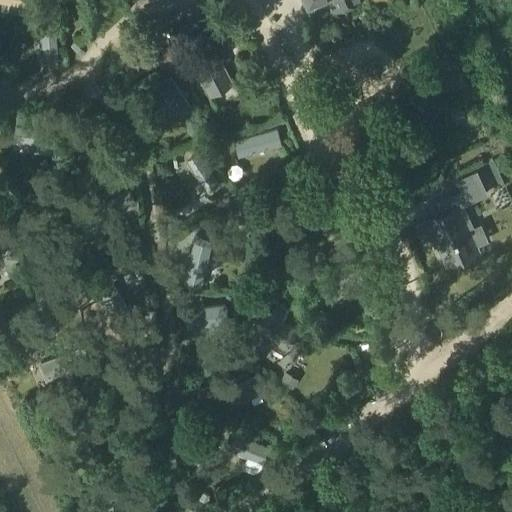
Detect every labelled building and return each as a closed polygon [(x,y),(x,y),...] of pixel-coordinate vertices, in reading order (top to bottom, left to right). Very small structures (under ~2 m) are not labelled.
[(302,0),(308,13),(330,3),(335,15),(364,2),(362,0),(302,0)] [(336,57),(375,52),(373,34),(334,38),(336,57)] [(157,62),(143,38),(118,52),(132,76),(157,62)] [(178,58),(174,46),(160,50),(164,63),(178,58)] [(200,69),(196,71),(199,76),(202,75),(212,93),(230,83),(215,53),(196,63),(200,69)] [(186,65),(178,69),(183,77),(191,73),(186,65)] [(189,107),(169,76),(157,85),(177,116),(189,107)] [(451,76),(426,84),(432,103),(457,96),(451,76)] [(148,95),(127,107),(149,147),(170,135),(148,95)] [(417,117),(405,110),(387,143),(400,150),(417,117)] [(13,127),(11,142),(52,147),(54,132),(13,127)] [(237,156),(280,143),(276,128),(233,140),(237,156)] [(91,143),(77,151),(84,162),(98,154),(91,143)] [(218,185),(197,153),(186,160),(207,192),(218,185)] [(89,193),(125,173),(118,161),(82,181),(89,193)] [(475,172),(456,180),(466,202),(485,194),(475,172)] [(128,190),(84,214),(91,226),(135,203),(128,190)] [(266,223),(289,211),(302,204),(295,191),(260,210),(266,223)] [(457,206),(417,224),(423,239),(433,235),(446,264),(477,250),(457,206)] [(484,220),(491,236),(511,226),(511,213),(510,208),(484,220)] [(229,226),(232,239),(253,233),(249,220),(229,226)] [(194,236),(182,283),(198,287),(210,240),(194,236)] [(0,269),(17,257),(7,243),(0,248),(0,269)] [(98,282),(106,294),(140,271),(132,259),(98,282)] [(322,288),(329,301),(359,285),(352,272),(322,288)] [(48,335),(60,329),(46,299),(33,305),(48,335)] [(288,309),(277,302),(269,314),(261,309),(249,329),(255,333),(249,344),(264,354),(271,343),(284,351),(296,330),(281,321),(288,309)] [(185,327),(226,322),(224,305),(183,310),(185,327)] [(234,309),(236,317),(246,315),(244,307),(234,309)] [(92,361),(86,344),(38,363),(47,384),(83,369),(82,365),(92,361)] [(290,388),(296,379),(284,372),(279,381),(290,388)] [(258,375),(224,391),(231,406),(265,390),(258,375)] [(123,423),(116,410),(81,428),(88,441),(123,423)] [(228,432),(221,447),(224,448),(245,457),(241,466),(240,467),(257,474),(261,464),(268,449),(228,432)] [(125,499),(107,511),(132,511),(134,511),(125,499)]
